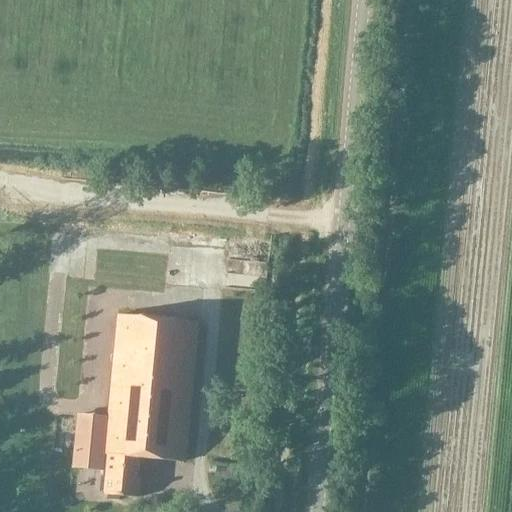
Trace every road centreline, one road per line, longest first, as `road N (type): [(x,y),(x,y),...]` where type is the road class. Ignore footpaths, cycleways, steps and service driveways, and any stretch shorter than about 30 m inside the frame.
road 1 (tertiary): [(320,511),(367,0)]
road 2 (unknown): [(209,511),(196,502),(190,464),(202,279)]
